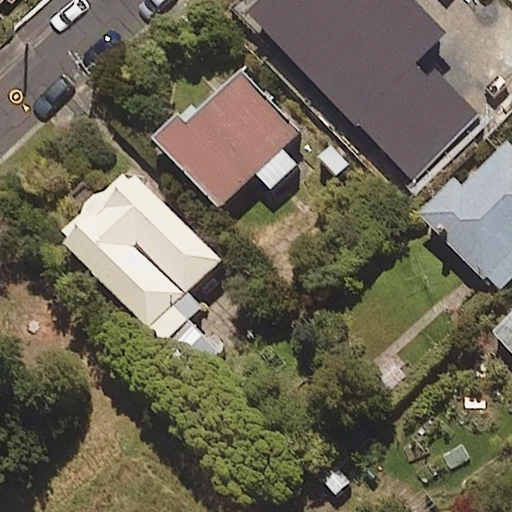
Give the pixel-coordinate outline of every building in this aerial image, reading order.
[(11,0),(0,0),(0,8),(2,10),(11,0)] [(361,0),(355,0),(288,68),(397,175),(467,104),(361,0)] [(177,107),(150,130),(217,206),(300,132),(242,67),(185,117),(177,107)] [(420,207),(501,286),(511,274),(511,142),(503,133),(460,177),(455,172),(420,207)] [(60,226),(148,326),(219,263),(130,164),(60,226)]
